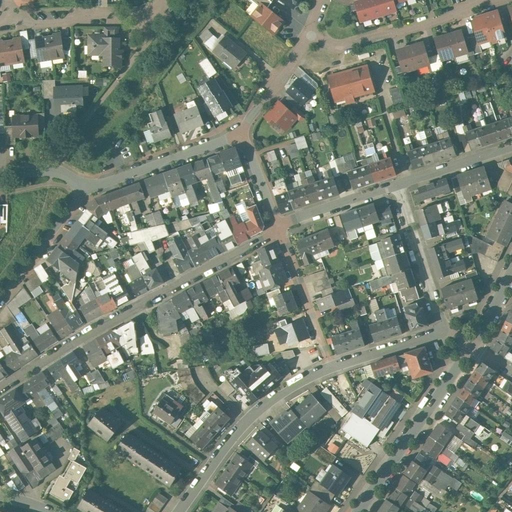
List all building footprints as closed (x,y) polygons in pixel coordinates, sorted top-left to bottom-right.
[(272,3),(267,0),(250,0),(250,1),(259,8),(261,5),(267,10),(272,3)] [(279,0),(293,9),(295,6),(297,5),(300,2),(299,0),(279,0)] [(361,23),(372,19),(366,0),(365,0),(355,3),(355,5),(357,10),(361,23)] [(366,0),(372,19),(384,15),(379,0),(366,0)] [(379,0),(384,15),(396,12),(394,4),(392,0),(379,0)] [(267,10),(261,5),(259,8),(251,18),(273,35),(283,23),(267,10)] [(497,12),(484,17),(491,41),(492,43),(505,39),(497,12)] [(484,17),(475,19),(473,24),(476,36),(479,44),(491,41),(484,17)] [(118,28),(104,28),(104,39),(118,39),(118,28)] [(214,36),(208,30),(200,37),(206,44),(214,36)] [(461,32),(453,34),(453,35),(448,36),(454,57),(467,54),(468,53),(464,40),(461,32)] [(61,34),(53,35),(53,37),(48,38),(51,60),(64,58),(63,51),(61,39),(61,34)] [(104,39),(102,39),(99,36),(89,36),(89,46),(92,46),(92,49),(93,49),(93,55),(104,55),(104,66),(111,66),(114,68),(121,68),(121,60),(122,59),(122,51),(118,51),(119,39),(118,39),(104,39)] [(443,37),(434,40),(439,55),(441,61),(454,57),(448,36),(443,38),(443,37)] [(476,36),(470,39),(475,55),(482,53),(479,44),(476,36)] [(42,37),(35,38),(38,58),(39,62),(51,60),(48,38),(43,39),(42,37)] [(245,54),(225,37),(213,51),(225,61),(227,59),(235,66),(245,54)] [(71,38),(61,39),(63,51),(71,50),(71,38)] [(21,39),(13,40),(13,41),(8,42),(12,64),(24,62),(21,39)] [(475,55),(470,39),(464,40),(468,53),(467,54),(468,57),(475,55)] [(35,40),(28,41),(31,59),(38,58),(35,40)] [(8,42),(3,43),(3,41),(0,41),(0,66),(12,64),(8,42)] [(427,58),(423,43),(415,46),(415,47),(410,48),(416,69),(429,65),(427,58)] [(410,48),(405,50),(404,49),(396,51),(401,66),(403,73),(416,69),(410,48)] [(439,55),(433,56),(438,72),(444,70),(441,61),(439,55)] [(433,56),(427,58),(429,65),(431,73),(438,72),(433,56)] [(209,60),(202,65),(211,80),(198,88),(217,119),(233,109),(214,78),(219,75),(209,60)] [(367,67),(329,77),(335,102),(345,100),(346,105),(354,102),(353,98),(374,92),(367,67)] [(313,93),(298,79),(287,92),(290,95),(302,105),(305,102),(306,103),(309,103),(311,100),(311,97),(310,96),(313,93)] [(55,81),(43,81),(44,99),(55,99),(54,89),(55,89),(55,81)] [(400,87),(389,90),(394,107),(405,104),(400,87)] [(55,89),(54,89),(55,99),(55,111),(62,111),(62,113),(76,112),(76,110),(83,110),(82,88),(55,89)] [(302,105),(290,95),(286,99),(294,107),(298,110),(302,105)] [(464,95),(448,100),(452,112),(468,107),(464,95)] [(206,113),(199,100),(194,102),(197,107),(200,115),(206,113)] [(197,107),(194,102),(186,104),(189,111),(175,116),(181,133),(204,125),(200,115),(197,107)] [(289,112),(279,103),(265,118),(272,124),(275,121),(285,131),(296,119),(297,118),(289,112)] [(298,110),(294,107),(289,112),(297,118),(296,119),(299,122),(306,120),(304,116),(298,110)] [(403,110),(392,114),(394,120),(405,116),(403,110)] [(161,111),(149,116),(152,123),(156,122),(157,126),(165,123),(161,111)] [(216,128),(208,112),(201,115),(208,132),(216,128)] [(45,130),(44,114),(36,114),(36,117),(37,116),(38,130),(45,130)] [(494,115),(489,117),(490,118),(484,120),(487,127),(497,123),(494,115)] [(29,116),(21,116),(21,117),(13,117),(14,127),(14,137),(15,137),(22,136),(22,137),(30,137),(30,136),(38,136),(38,130),(37,116),(36,117),(29,117),(29,116)] [(374,119),(367,121),(369,127),(376,126),(374,119)] [(511,133),(507,120),(497,123),(503,140),(511,137),(511,133)] [(157,126),(150,129),(155,143),(172,137),(166,122),(165,123),(157,126)] [(497,123),(487,127),(492,144),(503,140),(497,123)] [(14,127),(5,127),(6,145),(15,145),(15,137),(14,137),(14,127)] [(481,128),(476,130),(482,147),(492,144),(487,127),(481,128)] [(466,133),(466,134),(471,151),(482,147),(476,130),(466,133)] [(298,149),(308,148),(306,136),(295,138),(296,144),(288,145),(290,158),(299,156),(298,149)] [(427,139),(421,141),(423,148),(429,146),(427,139)] [(444,141),(439,143),(445,160),(456,156),(451,139),(450,139),(444,141)] [(445,160),(439,143),(435,144),(429,146),(435,163),(445,160)] [(435,163),(429,146),(423,148),(419,149),(424,167),(435,163)] [(408,153),(414,170),(424,167),(419,149),(414,151),(408,153)] [(274,151),(260,156),(263,163),(276,159),(274,151)] [(231,152),(220,155),(226,171),(241,165),(237,153),(231,152)] [(377,154),(372,156),(372,157),(373,157),(375,164),(380,163),(377,154)] [(220,155),(207,160),(213,175),(226,171),(220,155)] [(288,157),(281,159),(285,170),(292,168),(288,157)] [(385,161),(380,163),(386,180),(396,176),(391,159),(390,159),(385,161)] [(207,160),(191,166),(196,181),(213,175),(207,160)] [(375,164),(370,166),(375,183),(386,180),(380,163),(375,164)] [(191,166),(178,171),(185,192),(190,204),(197,202),(192,189),(190,190),(188,184),(197,182),(196,181),(191,166)] [(337,166),(331,168),(335,179),(340,177),(337,166)] [(364,168),(359,170),(365,187),(375,183),(370,166),(364,168)] [(485,168),(475,171),(482,191),(491,188),(485,168)] [(349,173),(348,174),(353,190),(365,187),(359,170),(354,172),(349,173)] [(178,171),(164,175),(169,190),(172,197),(178,195),(185,192),(178,171)] [(475,171),(466,174),(473,194),(482,191),(475,171)] [(511,174),(506,172),(505,171),(502,177),(511,182),(511,174)] [(234,172),(227,175),(229,182),(236,180),(234,172)] [(243,182),(248,181),(245,172),(240,174),(243,182)] [(466,174),(457,177),(462,191),(464,197),(473,194),(466,174)] [(164,175),(145,182),(150,198),(158,195),(158,194),(169,190),(164,175)] [(220,177),(214,179),(216,187),(223,184),(220,177)] [(457,177),(451,179),(456,195),(460,193),(460,192),(462,191),(457,177)] [(511,183),(511,182),(502,177),(496,190),(506,195),(509,189),(511,183)] [(313,178),(307,180),(309,186),(315,184),(313,178)] [(214,179),(207,182),(210,189),(216,187),(214,179)] [(327,181),(320,183),(325,200),(338,195),(333,179),(332,179),(327,181)] [(445,181),(420,190),(423,200),(449,192),(445,181)] [(325,200),(320,183),(315,184),(309,186),(314,203),(325,200)] [(140,184),(123,190),(129,204),(136,201),(145,198),(140,184)] [(304,188),(299,190),(304,207),(314,203),(309,186),(304,188)] [(278,189),(273,191),(276,198),(281,196),(278,189)] [(123,190),(106,196),(111,210),(122,207),(129,204),(123,190)] [(169,190),(158,194),(158,195),(163,208),(168,206),(169,207),(171,206),(171,205),(175,204),(172,197),(169,190)] [(304,207),(299,190),(288,193),(294,210),(304,207)] [(185,192),(178,195),(182,207),(190,204),(185,192)] [(281,196),(276,198),(282,214),(294,210),(288,193),(281,196)] [(106,196),(95,200),(88,210),(100,218),(102,216),(105,213),(109,211),(111,210),(106,196)] [(136,201),(129,204),(131,212),(133,217),(141,214),(136,201)] [(497,220),(511,227),(511,204),(506,202),(497,220)] [(448,203),(416,213),(421,226),(436,221),(435,217),(439,215),(439,214),(450,211),(448,203)] [(129,204),(122,207),(125,215),(127,214),(131,212),(129,204)] [(256,205),(245,209),(250,221),(244,224),(251,238),(263,232),(265,227),(256,205)] [(373,205),(358,210),(363,227),(371,224),(379,222),(375,210),(373,205)] [(389,206),(375,210),(379,222),(393,217),(389,206)] [(100,218),(88,210),(78,222),(90,231),(95,225),(100,218)] [(363,227),(358,210),(341,216),(347,232),(355,230),(363,227)] [(109,211),(105,213),(102,216),(107,224),(113,222),(109,211)] [(164,225),(159,211),(153,213),(157,226),(164,225)] [(133,217),(131,212),(127,214),(131,227),(128,228),(128,233),(131,232),(138,231),(133,217)] [(153,213),(145,216),(150,228),(157,226),(153,213)] [(209,221),(208,214),(180,221),(182,228),(209,221)] [(342,228),(339,216),(334,218),(337,227),(338,230),(342,228)] [(436,221),(421,226),(425,241),(457,231),(452,216),(444,219),(446,225),(442,226),(442,225),(438,226),(436,221)] [(233,217),(225,222),(230,230),(238,226),(233,217)] [(511,232),(511,227),(497,220),(488,239),(495,242),(505,247),(511,232)] [(90,231),(78,222),(69,235),(80,244),(85,237),(90,231)] [(225,222),(218,225),(223,234),(230,230),(225,222)] [(238,226),(230,230),(238,245),(251,238),(244,224),(238,226)] [(107,234),(95,225),(90,231),(108,244),(114,248),(117,243),(107,235),(107,234)] [(337,227),(328,230),(335,247),(342,244),(338,230),(337,227)] [(138,231),(131,232),(132,237),(129,238),(130,246),(144,243),(150,254),(155,251),(146,229),(138,231)] [(238,245),(230,230),(223,234),(217,237),(225,252),(238,245)] [(328,230),(312,236),(321,258),(329,254),(327,250),(335,247),(328,230)] [(355,230),(347,232),(350,240),(357,237),(355,230)] [(90,231),(85,237),(92,242),(96,245),(102,251),(108,244),(90,231)] [(204,232),(196,236),(201,245),(209,241),(204,232)] [(481,241),(467,235),(472,255),(479,253),(481,241)] [(79,245),(68,236),(59,248),(70,257),(75,251),(79,245)] [(196,236),(189,240),(194,249),(201,245),(196,236)] [(321,258),(312,236),(296,243),(303,259),(311,256),(313,261),(321,258)] [(399,236),(381,241),(387,258),(404,253),(399,236)] [(180,238),(173,241),(177,248),(179,247),(181,252),(184,254),(188,252),(180,238)] [(209,241),(201,245),(209,260),(222,253),(215,238),(209,241)] [(461,239),(444,245),(447,254),(448,254),(464,249),(461,239)] [(387,258),(381,241),(376,243),(382,260),(387,258)] [(490,246),(481,241),(479,253),(485,257),(490,246)] [(505,247),(495,242),(493,247),(496,249),(503,252),(505,247)] [(194,249),(188,252),(196,266),(209,260),(201,245),(194,249)] [(272,245),(258,250),(261,260),(264,269),(279,263),(272,245)] [(444,245),(428,250),(433,265),(449,260),(447,254),(444,245)] [(493,247),(490,246),(485,257),(491,260),(496,249),(493,247)] [(70,257),(59,248),(49,261),(72,279),(76,282),(80,265),(70,257)] [(116,249),(109,251),(113,259),(120,256),(116,249)] [(496,249),(491,260),(497,263),(503,252),(496,249)] [(85,259),(75,251),(70,257),(80,265),(85,259)] [(184,254),(174,260),(181,274),(196,266),(188,252),(184,254)] [(387,258),(382,260),(384,268),(387,277),(394,275),(410,270),(404,253),(387,258)] [(141,254),(133,258),(136,264),(144,260),(141,254)] [(311,256),(303,259),(306,266),(313,263),(313,261),(311,256)] [(144,260),(136,264),(141,272),(149,268),(144,260)] [(261,260),(246,266),(251,277),(257,275),(255,269),(256,269),(258,272),(265,269),(264,269),(261,260)] [(449,260),(433,265),(438,279),(454,274),(451,266),(449,260)] [(463,262),(451,266),(454,274),(466,270),(463,262)] [(279,263),(264,269),(265,269),(267,276),(271,287),(286,281),(279,263)] [(136,264),(126,269),(132,282),(130,283),(129,283),(136,296),(136,297),(150,290),(143,276),(143,277),(140,272),(141,272),(136,264)] [(51,279),(41,265),(34,270),(38,275),(44,284),(51,279)] [(231,268),(217,275),(225,290),(232,286),(239,282),(231,268)] [(384,268),(379,270),(382,278),(387,277),(384,268)] [(267,276),(265,269),(258,272),(260,279),(267,276)] [(156,270),(143,276),(150,290),(164,283),(156,270)] [(325,270),(310,276),(312,282),(323,279),(328,277),(325,270)] [(410,270),(394,275),(397,282),(396,282),(399,292),(400,292),(409,289),(415,287),(410,270)] [(476,272),(465,275),(467,281),(472,280),(472,281),(478,279),(476,272)] [(103,279),(110,293),(120,288),(117,283),(118,282),(114,273),(103,279)] [(38,275),(29,282),(34,290),(44,284),(38,275)] [(217,275),(203,283),(210,297),(218,293),(225,290),(217,275)] [(387,277),(382,278),(385,287),(393,284),(393,283),(396,282),(397,282),(394,275),(387,277)] [(332,288),(328,277),(323,279),(327,290),(332,288)] [(382,278),(370,282),(373,292),(379,290),(379,289),(385,287),(382,278)] [(72,279),(68,284),(67,284),(61,287),(72,303),(76,282),(72,279)] [(323,279),(312,282),(316,294),(327,290),(323,279)] [(467,281),(441,290),(448,310),(478,300),(472,281),(472,280),(467,281)] [(199,285),(185,292),(193,307),(196,305),(207,299),(199,285)] [(120,288),(110,293),(117,307),(130,300),(123,286),(120,288)] [(237,295),(232,286),(225,290),(229,299),(233,306),(239,303),(241,302),(243,305),(245,303),(240,293),(237,295)] [(23,287),(6,306),(14,317),(21,312),(18,308),(31,299),(23,287)] [(101,294),(97,287),(92,290),(95,297),(101,294)] [(266,293),(268,300),(275,298),(275,297),(281,294),(279,289),(266,293)] [(409,289),(400,292),(402,299),(411,296),(409,289)] [(92,290),(87,293),(88,295),(86,296),(88,299),(89,298),(90,300),(95,297),(92,290)] [(225,290),(218,293),(222,302),(229,299),(225,290)] [(281,294),(275,297),(275,298),(278,306),(277,307),(280,315),(296,309),(290,291),(281,294)] [(343,291),(334,294),(317,300),(321,311),(337,305),(347,302),(347,301),(343,291)] [(185,292),(172,300),(179,314),(185,311),(193,307),(185,292)] [(110,293),(97,300),(104,314),(117,307),(110,293)] [(352,299),(347,301),(347,302),(337,305),(339,311),(340,311),(354,306),(355,306),(352,299)] [(97,300),(82,308),(89,322),(104,314),(97,300)] [(172,300),(160,306),(158,310),(161,334),(178,332),(177,320),(181,318),(179,314),(172,300)] [(239,303),(233,306),(236,311),(241,308),(239,303)] [(201,307),(198,308),(196,305),(193,307),(200,322),(207,318),(201,307)] [(417,305),(404,309),(412,332),(428,326),(422,309),(419,311),(417,305)] [(6,306),(0,313),(0,330),(0,331),(9,325),(10,326),(17,322),(14,317),(6,306)] [(200,322),(193,307),(185,311),(187,314),(188,314),(194,325),(200,322)] [(67,309),(62,313),(65,318),(71,315),(67,309)] [(71,315),(65,318),(74,331),(85,324),(77,311),(71,315)] [(30,326),(21,312),(14,317),(17,322),(27,337),(30,336),(30,335),(36,331),(32,325),(30,326)] [(62,313),(55,317),(59,322),(65,318),(62,313)] [(299,316),(284,322),(286,326),(292,341),(293,340),(294,343),(301,340),(300,338),(306,336),(299,316)] [(59,322),(53,326),(62,339),(74,331),(65,318),(59,322)] [(397,319),(383,323),(388,339),(402,335),(397,319)] [(132,321),(113,331),(121,345),(122,347),(128,344),(128,347),(127,348),(130,355),(138,354),(135,322),(132,321)] [(360,329),(357,322),(350,324),(353,332),(346,334),(351,351),(365,346),(360,329)] [(511,325),(506,322),(501,332),(511,336),(511,325)] [(383,323),(369,327),(374,343),(388,339),(383,323)] [(10,326),(9,325),(0,331),(14,352),(21,347),(18,343),(20,342),(10,326)] [(286,326),(281,327),(284,334),(277,336),(281,345),(292,341),(286,326)] [(337,328),(329,331),(332,338),(339,336),(337,328)] [(51,329),(40,337),(36,331),(30,335),(30,336),(41,353),(58,341),(51,329)] [(0,331),(0,330),(0,344),(7,356),(14,352),(0,331)] [(113,331),(97,340),(105,354),(121,345),(113,331)] [(193,344),(187,331),(181,334),(182,337),(180,338),(185,348),(191,345),(193,344)] [(511,345),(511,336),(501,332),(497,340),(510,349),(511,346),(511,345)] [(351,351),(346,334),(339,336),(332,338),(333,344),(331,345),(333,350),(335,349),(337,355),(351,351)] [(148,335),(140,339),(142,355),(155,354),(153,345),(148,335)] [(105,354),(97,340),(83,347),(94,368),(108,360),(107,358),(105,354)] [(510,349),(497,340),(491,349),(504,358),(508,352),(510,349)] [(21,347),(14,352),(23,365),(38,355),(29,342),(21,347)] [(257,356),(270,354),(269,343),(256,345),(257,356)] [(424,348),(405,355),(413,378),(432,372),(424,348)] [(312,349),(282,353),(284,367),(285,367),(285,369),(292,368),(291,366),(314,362),(312,349)] [(119,351),(107,358),(108,360),(113,369),(124,363),(119,351)] [(7,356),(0,360),(0,362),(8,375),(23,365),(14,352),(7,356)] [(73,352),(61,361),(69,373),(75,369),(81,365),(73,352)] [(269,355),(258,356),(260,367),(271,365),(269,355)] [(396,357),(372,365),(375,377),(375,378),(399,370),(396,357)] [(61,361),(48,369),(56,381),(62,377),(69,373),(61,361)] [(0,379),(8,375),(0,362),(0,379)] [(494,371),(482,363),(476,371),(488,380),(494,371)] [(189,368),(177,371),(178,377),(190,374),(189,368)] [(80,378),(75,369),(69,373),(73,378),(75,381),(80,378)] [(105,383),(98,370),(91,374),(97,385),(105,383)] [(488,380),(476,371),(469,380),(482,389),(488,380)] [(42,373),(30,381),(38,393),(44,389),(50,385),(42,373)] [(69,373),(62,377),(66,383),(73,378),(69,373)] [(190,374),(178,377),(180,384),(192,380),(190,374)] [(375,378),(375,377),(375,378),(376,379),(372,385),(400,404),(404,398),(375,378)] [(73,378),(66,383),(72,392),(75,389),(81,397),(84,395),(75,381),(73,378)] [(192,380),(180,384),(183,390),(194,384),(192,380)] [(226,392),(232,386),(226,380),(220,386),(226,392)] [(368,389),(372,385),(366,380),(362,385),(368,389)] [(482,389),(469,380),(464,388),(477,397),(482,389)] [(30,381),(16,390),(24,402),(30,398),(38,393),(30,381)] [(261,394),(249,381),(234,395),(245,408),(261,394)] [(194,384),(183,390),(187,395),(197,388),(194,384)] [(372,385),(368,389),(353,412),(380,429),(386,420),(388,421),(400,404),(372,385)] [(63,394),(57,386),(52,390),(58,398),(63,394)] [(197,388),(187,395),(191,400),(201,392),(197,388)] [(477,397),(464,388),(458,397),(471,406),(477,397)] [(44,389),(38,393),(46,404),(52,413),(57,409),(58,409),(44,389)] [(16,390),(0,400),(0,409),(5,417),(5,416),(20,407),(25,403),(24,402),(16,390)] [(347,413),(326,390),(321,394),(327,401),(342,418),(347,413)] [(205,396),(201,392),(191,400),(196,405),(205,396)] [(38,393),(30,398),(38,410),(46,404),(38,393)] [(174,401),(166,395),(162,400),(171,406),(174,401)] [(312,395),(292,411),(307,427),(326,412),(327,411),(321,405),(312,395)] [(471,406),(458,397),(452,406),(465,415),(471,406)] [(162,400),(153,413),(162,419),(171,406),(162,400)] [(183,407),(174,401),(171,406),(180,412),(183,407)] [(342,418),(327,401),(321,405),(327,411),(326,412),(336,423),(342,418)] [(211,402),(205,410),(207,411),(211,415),(218,408),(211,402)] [(121,420),(102,404),(87,421),(107,437),(121,420)] [(171,406),(162,419),(171,425),(180,412),(171,406)] [(465,415),(452,406),(446,414),(459,423),(465,415)] [(39,435),(20,407),(5,416),(14,430),(15,430),(22,440),(24,441),(27,439),(28,441),(39,435)] [(467,415),(475,419),(479,411),(471,407),(467,415)] [(229,419),(218,408),(211,415),(223,426),(229,419)] [(57,409),(52,413),(57,419),(62,416),(57,409)] [(207,411),(199,419),(204,423),(211,415),(207,411)] [(292,411),(288,415),(284,411),(271,423),(274,427),(288,441),(305,426),(307,427),(292,411)] [(380,429),(353,412),(341,429),(367,447),(380,429)] [(223,426),(211,415),(204,423),(216,434),(223,426)] [(483,421),(477,416),(473,421),(480,425),(483,421)] [(199,419),(193,427),(197,431),(204,423),(199,419)] [(480,425),(473,421),(470,425),(477,430),(480,425)] [(216,434),(204,423),(197,431),(209,441),(216,434)] [(60,424),(45,434),(49,441),(51,439),(54,444),(68,436),(60,424)] [(453,432),(440,424),(430,437),(443,446),(453,432)] [(193,427),(185,435),(190,439),(197,431),(193,427)] [(126,429),(114,448),(142,467),(155,447),(126,429)] [(197,431),(190,439),(201,449),(209,441),(197,431)] [(269,441),(260,431),(246,445),(263,462),(275,449),(276,448),(277,448),(269,441)] [(511,435),(505,431),(500,438),(511,445),(511,444),(511,435)] [(282,445),(273,436),(269,441),(277,448),(276,448),(277,450),(282,445)] [(443,446),(430,437),(422,450),(433,458),(435,458),(443,446)] [(36,439),(22,448),(20,445),(9,452),(18,466),(29,483),(40,476),(37,472),(51,463),(52,462),(36,439)] [(329,450),(337,452),(339,445),(331,443),(329,450)] [(462,451),(449,443),(446,448),(458,457),(462,451)] [(293,455),(282,445),(277,450),(276,448),(275,449),(288,461),(293,455)] [(336,457),(320,446),(315,453),(331,464),(336,457)] [(155,447),(142,467),(170,485),(183,466),(155,447)] [(458,457),(446,448),(442,453),(455,462),(458,457)] [(75,449),(69,459),(74,462),(75,462),(80,452),(75,449)] [(433,458),(422,450),(413,462),(425,470),(433,458)] [(18,466),(9,452),(5,455),(14,469),(18,466)] [(246,460),(238,454),(228,469),(242,479),(252,465),(253,465),(246,460)] [(259,464),(249,456),(246,460),(253,465),(252,465),(256,467),(259,464)] [(74,462),(59,488),(55,486),(51,493),(67,502),(73,491),(67,488),(71,480),(78,484),(85,471),(78,467),(79,465),(75,462),(74,462)] [(413,462),(405,474),(416,482),(425,470),(413,462)] [(51,463),(37,472),(40,476),(42,479),(43,478),(56,469),(51,463)] [(321,484),(335,494),(337,495),(350,477),(333,466),(321,484)] [(441,471),(434,466),(429,473),(436,478),(441,471)] [(227,469),(224,474),(220,479),(217,484),(216,485),(231,495),(242,479),(228,469),(227,469)] [(425,470),(416,482),(418,483),(426,471),(425,470)] [(17,472),(10,477),(13,480),(9,483),(16,493),(26,486),(17,472)] [(436,478),(429,473),(424,480),(432,485),(436,478)] [(40,476),(29,483),(34,489),(45,482),(43,478),(42,479),(40,476)] [(415,484),(404,476),(395,488),(407,496),(415,484)] [(335,494),(321,484),(316,480),(311,488),(330,502),(335,494)] [(88,483),(76,502),(90,511),(109,511),(117,502),(88,483)] [(330,502),(311,488),(307,494),(310,496),(310,495),(327,506),(330,502)] [(407,496),(395,488),(387,501),(398,509),(407,496)] [(168,499),(158,493),(151,502),(161,509),(168,499)] [(423,498),(415,493),(411,499),(419,504),(423,498)] [(327,506),(310,495),(310,496),(307,494),(296,510),(299,511),(325,511),(329,508),(327,506)] [(243,511),(236,506),(223,497),(218,502),(221,504),(229,509),(230,507),(236,511),(243,511)] [(419,504),(411,499),(406,507),(413,511),(425,511),(427,510),(419,504)] [(396,511),(398,509),(387,501),(379,511),(396,511)] [(132,511),(117,502),(109,511),(132,511)] [(151,502),(144,511),(158,511),(161,509),(151,502)] [(252,511),(253,511),(239,502),(236,506),(243,511),(252,511)]
